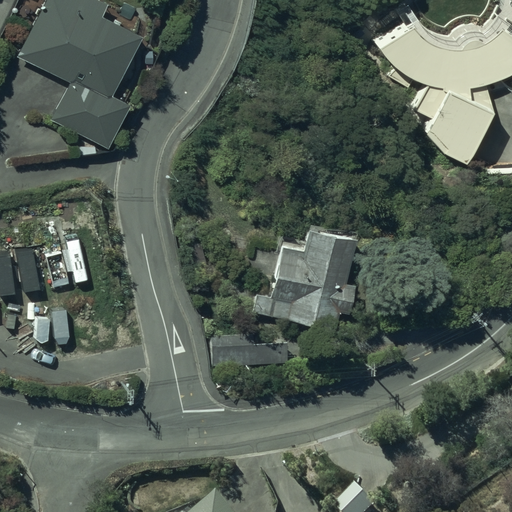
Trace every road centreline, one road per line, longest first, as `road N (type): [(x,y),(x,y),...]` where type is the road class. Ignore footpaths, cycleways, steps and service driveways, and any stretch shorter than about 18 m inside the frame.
road 1 (residential): [(190,437),(143,238),(139,182),(160,112),(192,70),(216,0)]
road 2 (unclassified): [(511,317),(450,365),(368,401),(296,423),(190,437)]
road 3 (unclassified): [(190,437),(70,440)]
